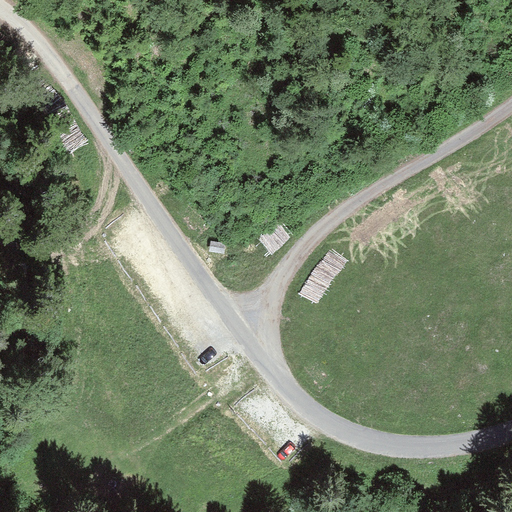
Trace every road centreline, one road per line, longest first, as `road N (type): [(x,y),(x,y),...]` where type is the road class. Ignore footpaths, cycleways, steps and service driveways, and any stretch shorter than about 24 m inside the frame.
road 1 (unclassified): [(143,194),(267,364),(300,404),(328,422),(408,448),(511,429)]
road 2 (track): [(511,105),(322,228),(291,262),(248,337)]
road 3 (track): [(61,511),(77,488),(267,364)]
road 4 (unclassified): [(143,194),(73,89),(0,3)]
